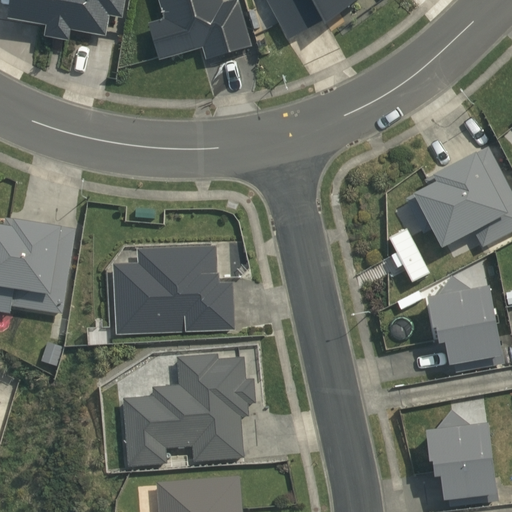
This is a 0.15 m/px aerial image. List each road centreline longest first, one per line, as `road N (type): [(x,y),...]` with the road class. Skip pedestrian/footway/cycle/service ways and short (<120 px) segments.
road 1 (residential): [(286,133),(349,433),(357,511)]
road 2 (residential): [(286,133),(222,147),(143,146),(63,132),(0,106)]
road 3 (residential): [(497,0),(398,87),(286,133)]
